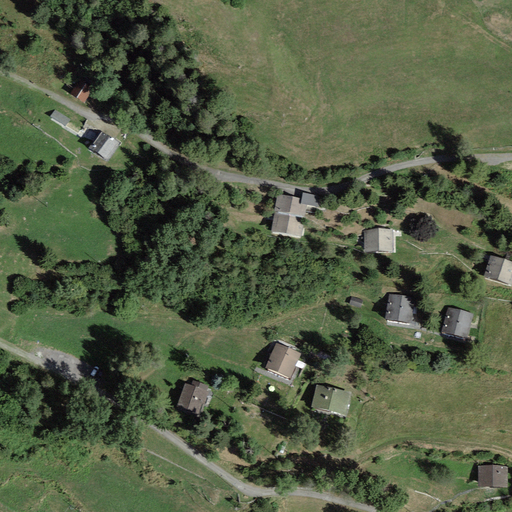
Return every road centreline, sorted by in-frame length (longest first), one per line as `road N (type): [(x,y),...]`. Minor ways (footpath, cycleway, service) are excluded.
road 1 (unclassified): [(0,77),(211,172),(311,189),(433,159),(511,156)]
road 2 (unclassified): [(380,511),(232,482),(123,400),(0,342)]
road 3 (track): [(232,482),(324,474),(395,438),(511,451)]
